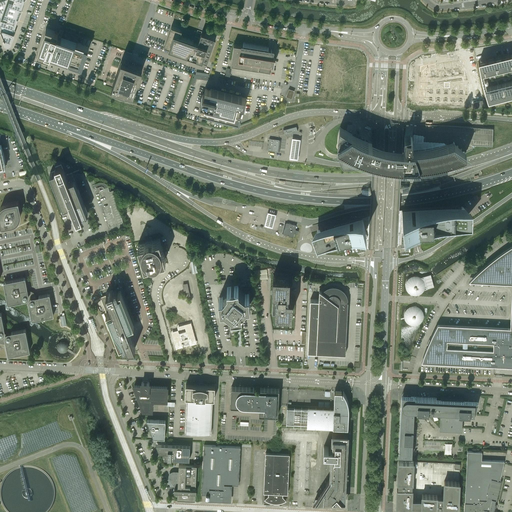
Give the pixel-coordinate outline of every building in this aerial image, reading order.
[(0,0),(0,24),(2,30),(1,30),(4,37),(3,37),(4,40),(5,40),(5,39),(10,41),(13,33),(12,33),(11,33),(13,29),(14,29),(16,24),(18,18),(17,18),(18,14),(20,9),(21,9),(21,10),(23,4),(24,0),(0,0)] [(109,0),(86,0),(77,27),(129,45),(141,11),(119,3),(119,2),(113,0),(111,0),(109,0)] [(164,46),(188,54),(207,61),(216,37),(203,32),(203,33),(201,32),(198,41),(196,40),(194,39),(194,41),(180,36),(182,30),(180,29),(171,25),(164,46)] [(70,62),(82,67),(89,46),(77,42),(76,43),(61,38),(61,37),(62,35),(60,34),(58,34),(58,32),(46,28),(36,54),(49,58),(51,54),(54,55),(54,56),(55,56),(70,62)] [(234,43),(230,63),(271,70),(272,63),(274,64),(274,63),(275,57),(275,56),(272,56),(273,51),(268,50),(268,47),(243,43),(243,45),(234,43)] [(511,52),(511,53),(491,58),(479,61),(478,61),(481,76),(483,85),(484,86),(488,99),(511,93),(511,52)] [(421,66),(419,103),(465,106),(466,94),(431,93),(431,75),(461,69),(459,58),(421,66)] [(121,59),(112,87),(125,92),(126,90),(133,93),(142,66),(121,59)] [(208,80),(208,76),(194,74),(194,77),(193,77),(191,84),(194,85),(196,78),(208,80)] [(246,97),(232,94),(206,87),(206,86),(203,94),(202,93),(200,101),(201,101),(199,113),(200,110),(206,111),(206,113),(239,121),(241,115),(240,115),(241,111),(239,110),(240,104),(244,105),(246,97)] [(337,138),(337,140),(337,142),(337,144),(337,145),(338,147),(338,149),(338,150),(339,152),(340,154),(340,155),(341,157),(342,158),(343,160),(346,160),(349,160),(352,160),(355,159),(358,159),(362,159),(365,158),(368,158),(371,157),(371,161),(384,160),(387,161),(390,161),(393,162),(396,162),(399,162),(402,162),(406,163),(409,163),(412,163),(416,162),(419,162),(422,162),(425,162),(428,161),(432,161),(435,160),(438,160),(441,159),(444,158),(448,157),(451,156),(454,155),(457,154),(460,153),(463,152),(466,151),(466,150),(472,147),(472,144),(492,145),(493,128),(455,126),(412,124),(412,126),(407,126),(406,126),(374,129),(372,129),(372,131),(372,142),(369,141),(366,140),(363,138),(360,137),(358,136),(355,135),(352,134),(352,133),(349,132),(347,131),(344,129),(342,128),(340,126),(339,128),(339,129),(338,131),(338,132),(338,133),(337,135),(337,137),(337,138)] [(296,126),(283,129),(285,134),(297,131),(296,126)] [(300,138),(292,137),(289,157),(298,159),(300,138)] [(279,139),(269,138),(268,150),(278,151),(279,139)] [(61,164),(55,167),(56,169),(55,170),(55,171),(50,173),(63,207),(69,205),(68,204),(70,203),(76,221),(82,219),(81,216),(83,216),(83,215),(88,213),(74,178),(73,179),(72,178),(70,179),(71,180),(69,181),(68,182),(61,164)] [(123,227),(115,189),(109,190),(108,182),(99,184),(100,186),(99,186),(109,230),(123,227)] [(0,220),(1,226),(12,224),(13,224),(14,223),(15,223),(16,222),(17,221),(18,221),(18,220),(19,219),(19,218),(20,218),(20,217),(20,216),(21,215),(21,214),(21,213),(21,212),(21,211),(18,200),(7,202),(6,203),(5,203),(4,204),(3,204),(3,205),(2,205),(1,206),(1,207),(0,207),(0,208),(0,220)] [(464,222),(471,222),(471,210),(471,207),(467,206),(462,206),(454,206),(447,206),(439,207),(432,207),(424,207),(417,208),(409,209),(402,210),(404,225),(405,231),(408,230),(412,230),(411,225),(410,225),(410,224),(425,223),(433,222),(440,222),(447,222),(454,222),(458,222),(464,222)] [(365,216),(362,217),(366,232),(365,232),(366,238),(364,238),(360,239),(359,234),(360,234),(359,233),(352,236),(345,237),(338,240),(327,243),(328,244),(331,243),(336,241),(339,251),(342,250),(344,255),(367,249),(397,246),(397,247),(414,245),(414,241),(440,239),(440,234),(447,233),(447,223),(458,223),(458,222),(454,222),(447,222),(440,222),(433,222),(425,223),(410,224),(410,225),(411,225),(412,230),(408,230),(405,231),(404,225),(402,210),(397,210),(392,211),(387,212),(382,213),(377,214),(372,215),(365,216)] [(276,214),(268,211),(264,225),(273,227),(276,214)] [(322,245),(327,243),(338,240),(345,237),(352,236),(359,233),(360,234),(359,234),(360,239),(364,238),(366,238),(365,232),(366,232),(362,217),(355,219),(347,221),(340,223),(333,225),(326,227),(317,231),(312,232),(317,247),(322,245)] [(287,222),(284,234),(293,236),(294,233),(297,234),(298,230),(295,229),(296,225),(287,222)] [(159,237),(152,239),(151,239),(150,239),(149,239),(148,239),(148,240),(147,240),(146,240),(146,241),(145,241),(138,243),(144,265),(152,263),(153,263),(154,263),(155,262),(156,262),(157,261),(158,261),(166,259),(159,237)] [(474,275),(469,280),(511,282),(511,284),(510,327),(438,323),(434,331),(430,339),(429,339),(427,344),(428,345),(425,350),(422,361),(493,365),(511,365),(511,244),(507,248),(502,252),(496,256),(492,259),(487,263),(483,267),(476,273),(474,275)] [(259,270),(255,270),(254,270),(256,280),(268,279),(267,274),(266,269),(259,270)] [(289,291),(289,287),(290,275),(273,274),(272,291),(273,291),(273,296),(273,297),(276,297),(275,312),(292,313),(292,296),(286,296),(286,291),(289,291)] [(406,283),(406,286),(407,289),(408,291),(410,293),(413,294),(414,294),(416,294),(417,294),(419,294),(421,292),(423,290),(423,289),(429,288),(434,287),(432,281),(430,274),(426,275),(421,277),(420,277),(417,276),(414,276),(411,276),(409,278),(407,280),(406,283)] [(32,290),(30,290),(29,290),(28,290),(25,277),(4,281),(4,283),(4,285),(8,303),(22,300),(26,299),(27,299),(27,300),(28,300),(29,300),(30,304),(29,304),(32,319),(54,315),(49,293),(36,296),(36,294),(35,293),(34,292),(34,291),(35,291),(34,291),(34,290),(33,290),(32,290)] [(224,308),(230,313),(231,317),(242,315),(241,312),(246,305),(250,305),(249,294),(245,294),(239,289),(238,285),(227,287),(227,291),(222,297),(219,297),(220,309),(224,308)] [(348,303),(348,301),(348,300),(348,299),(348,298),(347,297),(347,296),(347,295),(346,294),(346,293),(345,292),(345,291),(344,290),(343,289),(342,289),(341,288),(340,287),(339,287),(338,286),(337,286),(336,286),(334,286),(333,286),(332,286),(331,286),(330,286),(329,286),(328,286),(327,287),(326,287),(325,288),(324,289),(323,290),(322,291),(319,290),(319,299),(310,299),(307,352),(345,354),(348,303)] [(118,291),(117,289),(114,290),(114,291),(113,291),(113,290),(106,292),(107,295),(106,295),(100,297),(119,345),(122,344),(123,347),(126,346),(126,345),(127,345),(128,347),(135,347),(127,326),(128,326),(134,324),(121,290),(118,291)] [(410,306),(408,308),(407,308),(406,310),(404,313),(404,316),(405,319),(407,321),(409,323),(412,324),(415,324),(417,324),(420,322),(422,320),(423,317),(423,314),(422,311),(421,309),(420,308),(418,307),(416,306),(413,306),(411,306),(410,306)] [(1,313),(0,312),(0,341),(0,342),(1,342),(1,341),(3,342),(4,342),(6,342),(8,355),(30,350),(25,329),(11,332),(7,333),(7,332),(6,332),(5,331),(4,327),(1,313)] [(192,321),(170,326),(176,349),(197,343),(192,321)] [(57,346),(57,348),(58,350),(60,352),(62,352),(64,352),(66,351),(68,349),(68,348),(68,347),(68,344),(67,342),(65,341),(62,341),(60,341),(58,342),(57,344),(57,346)] [(142,382),(141,382),(141,385),(134,385),(143,409),(152,410),(152,399),(166,400),(167,387),(149,386),(149,383),(149,382),(142,382)] [(187,390),(187,402),(185,432),(211,433),(212,398),(214,398),(215,391),(215,385),(186,384),(186,389),(187,390)] [(260,391),(254,391),(254,387),(231,386),(230,405),(253,406),(253,404),(259,404),(259,413),(273,414),(278,414),(278,406),(279,388),(260,387),(260,391)] [(349,406),(348,404),(348,403),(348,401),(347,400),(347,398),(347,397),(346,396),(345,394),(345,393),(344,392),(343,390),(343,391),(342,391),(334,391),(333,409),(287,407),(287,406),(286,423),(333,425),(333,426),(348,426),(349,410),(349,408),(349,407),(349,406)] [(463,399),(463,397),(441,396),(441,398),(415,397),(415,395),(401,394),(398,454),(412,455),(414,413),(417,410),(440,411),(439,429),(462,430),(463,412),(474,413),(478,400),(463,399)] [(165,437),(165,420),(147,419),(153,436),(165,437)] [(338,495),(337,494),(345,482),(347,433),(332,432),(332,447),(324,446),(323,452),(331,453),(330,477),(313,504),(330,505),(334,499),(339,505),(344,501),(340,497),(340,496),(340,495),(339,494),(339,495),(338,495)] [(190,445),(156,443),(159,452),(162,452),(165,458),(167,458),(167,459),(171,459),(189,459),(190,445)] [(240,446),(204,445),(201,493),(206,494),(206,497),(208,497),(208,499),(223,500),(223,499),(224,499),(225,499),(226,499),(227,499),(227,498),(228,498),(229,497),(230,496),(230,495),(230,494),(231,493),(231,484),(238,485),(240,446)] [(464,511),(475,511),(493,511),(495,503),(494,503),(495,499),(496,499),(501,480),(500,480),(504,460),(481,459),(482,451),(467,450),(464,511)] [(285,500),(286,499),(283,496),(283,493),(287,493),(289,454),(265,452),(263,492),(268,492),(268,495),(264,498),(265,499),(266,500),(267,500),(268,501),(270,501),(271,501),(272,502),(273,502),(274,502),(276,502),(277,502),(278,502),(279,502),(280,502),(282,501),(283,501),(284,500),(285,500)] [(460,464),(413,461),(398,461),(396,508),(411,509),(411,505),(416,505),(416,509),(436,510),(436,509),(443,509),(443,510),(458,511),(459,482),(460,464)] [(175,490),(175,491),(175,492),(176,492),(176,493),(176,494),(177,494),(177,497),(195,498),(195,491),(196,491),(196,488),(197,465),(179,464),(178,472),(174,472),(173,472),(172,472),(171,473),(170,473),(170,474),(170,475),(169,475),(169,476),(170,477),(170,478),(170,479),(171,479),(174,484),(175,485),(176,487),(174,487),(174,490),(175,490)]
